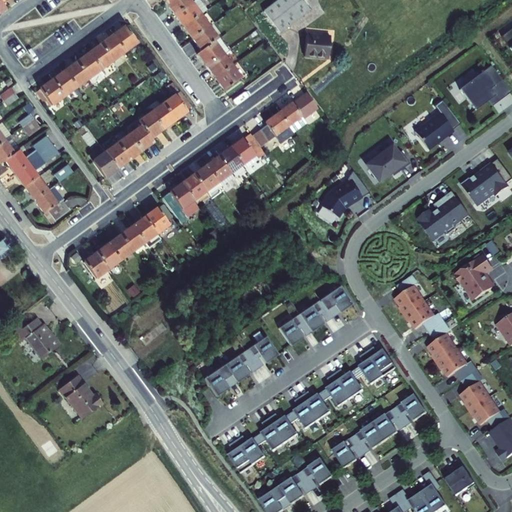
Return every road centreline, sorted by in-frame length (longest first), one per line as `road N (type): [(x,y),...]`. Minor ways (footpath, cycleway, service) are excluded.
road 1 (track): [(276,216),(338,165),(353,128),(511,10)]
road 2 (residential): [(511,119),(356,239),(351,273),(378,317)]
road 3 (secondary): [(36,258),(180,453)]
road 4 (residential): [(36,258),(221,124)]
road 5 (track): [(350,264),(310,251),(276,216),(189,285)]
road 6 (residential): [(212,428),(378,317)]
road 7 (residential): [(221,124),(132,0)]
road 8 (residential): [(336,511),(454,431)]
road 9 (residential): [(378,317),(454,431)]
road 10 (residential): [(22,78),(131,0)]
